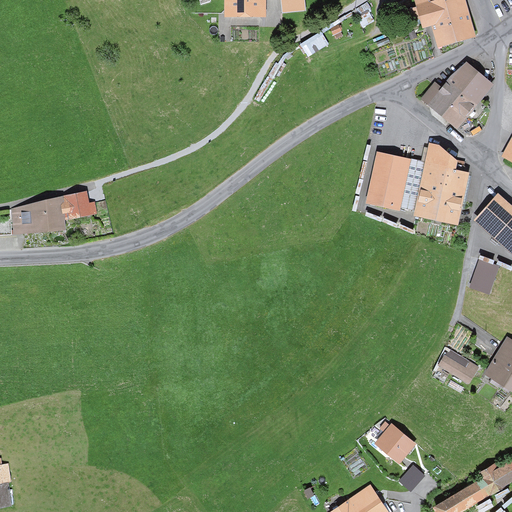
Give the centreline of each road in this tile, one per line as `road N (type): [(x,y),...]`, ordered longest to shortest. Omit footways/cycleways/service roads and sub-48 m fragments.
road 1 (tertiary): [(389,86),(318,121),(164,229),(79,254),(0,258)]
road 2 (track): [(0,207),(183,153),(225,124),(275,53),(360,0)]
road 3 (residential): [(497,32),(497,104),(480,162)]
road 4 (unknown): [(480,162),(469,247),(511,262)]
road 5 (tertiary): [(497,32),(389,86)]
